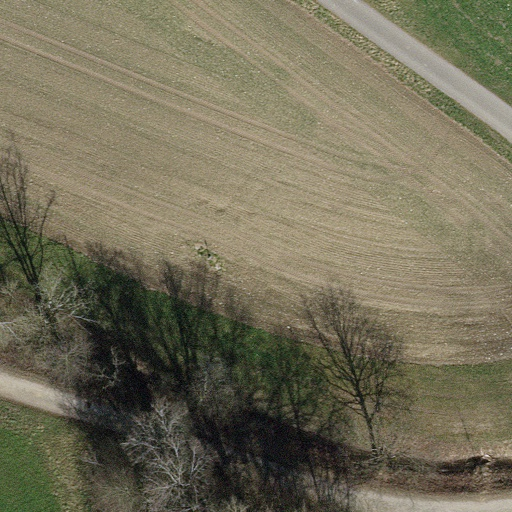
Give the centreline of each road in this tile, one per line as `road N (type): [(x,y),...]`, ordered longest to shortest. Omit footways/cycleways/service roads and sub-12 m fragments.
road 1 (track): [(422,511),(353,499),(0,379)]
road 2 (track): [(338,0),(511,124)]
